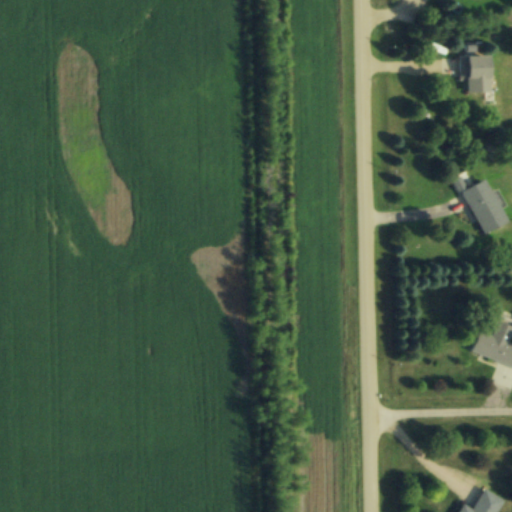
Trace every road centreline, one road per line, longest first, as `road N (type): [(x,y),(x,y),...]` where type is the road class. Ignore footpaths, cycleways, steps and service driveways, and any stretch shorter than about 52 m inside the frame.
road 1 (residential): [(368,511),(360,0)]
road 2 (residential): [(366,411),(511,409)]
